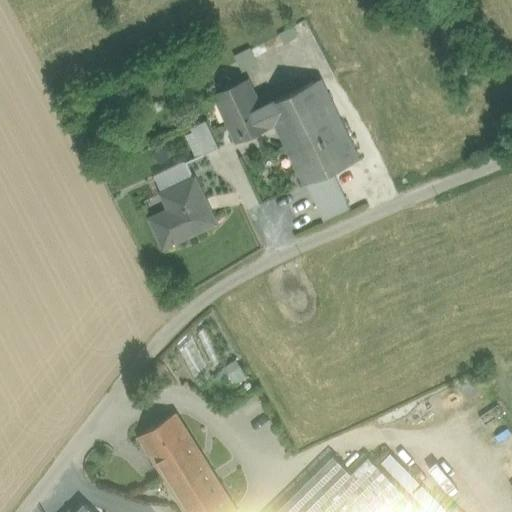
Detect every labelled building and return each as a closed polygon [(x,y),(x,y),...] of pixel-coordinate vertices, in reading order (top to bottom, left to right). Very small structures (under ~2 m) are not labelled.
[(245,68),(257,62),(249,46),(238,52),(245,68)] [(316,81),(259,109),(266,126),(276,122),(306,183),(330,172),(355,162),(316,81)] [(266,126),(259,109),(245,82),(218,94),(237,138),(266,126)] [(205,122),(191,129),(204,155),(218,149),(205,122)] [(349,210),(330,172),(306,183),(324,221),(349,210)] [(215,222),(195,178),(163,193),(173,215),(154,223),(164,247),(215,222)] [(231,383),(244,378),(237,360),(224,365),(231,383)] [(234,511),(204,462),(175,416),(142,437),(187,511),(234,511)] [(219,452),(204,462),(234,511),(245,511),(253,507),(219,452)] [(313,511),(352,475),(333,457),(276,511),(313,511)] [(92,511),(85,504),(76,511),(421,511),(369,458),(352,475),(313,511),(92,511)]
